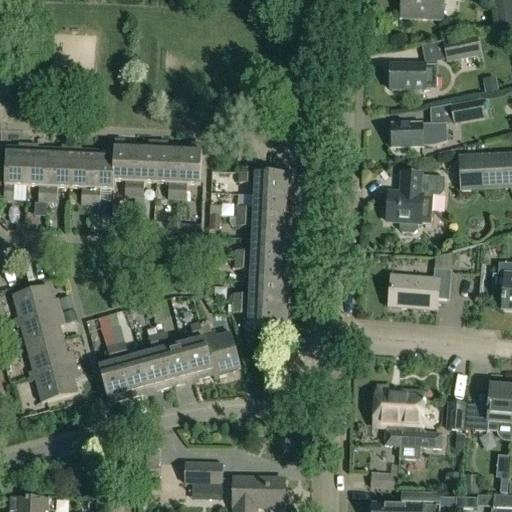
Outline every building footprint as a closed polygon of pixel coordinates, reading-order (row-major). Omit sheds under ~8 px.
[(400,0),(399,19),(443,20),(444,0),(400,0)] [(511,29),(511,6),(511,0),(493,0),(498,32),(511,29)] [(447,65),(481,58),(477,36),(442,43),(447,65)] [(387,80),(390,81),(390,93),(424,94),(424,93),(436,93),(436,69),(425,69),(425,68),(390,67),(390,70),(387,73),(387,80)] [(451,107),(454,127),(485,122),(482,102),(451,107)] [(446,126),(391,128),(392,151),(422,150),(422,149),(432,149),(447,144),(446,126)] [(112,194),(115,147),(114,147),(113,156),(93,155),(91,193),(90,208),(99,208),(100,193),(112,194)] [(136,148),(115,147),(112,194),(114,194),(114,185),(125,185),(125,201),(134,201),(135,186),(136,148)] [(135,186),(134,201),(143,202),(144,186),(156,187),(158,149),(136,148),(135,186)] [(180,150),(158,149),(156,187),(168,187),(167,203),(177,203),(178,188),(180,150)] [(178,188),(177,203),(186,204),(187,188),(200,189),(202,151),(180,150),(178,188)] [(26,190),(27,152),(6,151),(3,204),(13,204),(14,189),(26,190)] [(49,153),(27,152),(26,190),(38,190),(37,205),(47,206),(49,153)] [(47,206),(56,206),(57,191),(69,192),(71,154),(49,153),(47,206)] [(93,155),(71,154),(69,192),(82,192),(81,208),(90,208),(91,193),(93,155)] [(511,191),(511,157),(458,161),(460,194),(511,191)] [(254,198),(292,200),(293,178),(239,176),(239,186),(254,186),(254,198)] [(418,228),(422,228),(422,226),(431,227),(434,192),(421,191),(422,178),(402,177),(400,196),(389,195),(387,225),(400,226),(399,232),(402,235),(415,236),(418,233),(418,228)] [(291,222),(292,200),(254,198),(253,211),(238,210),(237,220),(252,220),(291,222)] [(252,220),(237,220),(237,229),(252,230),(251,242),(290,244),(291,222),(252,220)] [(289,265),(290,244),(251,242),(251,255),(235,254),(235,263),(250,264),(250,263),(289,265)] [(288,287),(289,265),(250,263),(250,264),(235,263),(234,272),(250,273),(249,285),(288,287)] [(388,311),(436,315),(437,302),(448,303),(451,273),(434,272),(433,282),(391,279),(388,311)] [(511,278),(505,278),(502,312),(511,312),(511,278)] [(287,309),(288,287),(249,285),(249,297),(233,297),(233,306),(248,307),(287,309)] [(16,326),(61,314),(58,302),(52,303),(48,289),(13,298),(18,321),(14,322),(16,326)] [(248,307),(233,306),(232,315),(248,316),(247,329),(286,331),(287,309),(248,307)] [(27,352),(63,342),(59,329),(65,328),(61,314),(16,326),(17,331),(21,330),(27,352)] [(123,314),(107,318),(109,327),(126,322),(123,314)] [(370,322),(367,334),(387,339),(390,326),(370,322)] [(217,377),(218,377),(207,336),(202,337),(199,326),(190,329),(194,344),(186,346),(196,383),(212,378),(213,383),(218,381),(217,377)] [(119,329),(111,331),(115,346),(123,343),(119,329)] [(215,334),(207,336),(218,377),(240,371),(230,336),(216,339),(215,334)] [(174,388),(196,383),(186,346),(170,350),(166,336),(157,338),(163,352),(164,352),(174,388)] [(152,394),(174,388),(164,352),(163,352),(157,338),(148,340),(152,355),(142,358),(152,394)] [(30,380),(75,368),(72,355),(66,356),(63,342),(27,352),(33,374),(29,375),(30,380)] [(120,364),(130,400),(152,394),(142,358),(128,361),(124,347),(116,349),(120,364)] [(120,364),(116,349),(107,352),(111,366),(98,370),(108,406),(130,400),(120,364)] [(75,368),(30,380),(31,384),(35,383),(41,405),(77,396),(73,381),(79,380),(75,368)] [(394,409),(394,394),(387,393),(387,389),(376,389),(376,392),(375,392),(374,429),(386,430),(385,448),(399,449),(401,410),(394,409)] [(475,408),(467,407),(465,432),(497,434),(498,438),(500,441),(503,443),(507,444),(511,444),(511,439),(511,438),(511,431),(511,390),(489,389),(488,409),(475,408)] [(423,395),(394,394),(394,409),(401,410),(399,449),(441,451),(442,436),(425,435),(421,432),(423,395)] [(465,434),(465,432),(467,407),(467,406),(448,404),(446,433),(465,434)] [(158,455),(145,455),(145,470),(158,470),(158,455)] [(500,501),(508,501),(510,462),(498,461),(496,483),(502,483),(500,501)] [(221,487),(221,467),(185,467),(185,487),(221,487)] [(370,490),(396,492),(397,478),(371,476),(370,490)] [(460,478),(449,477),(447,494),(458,495),(460,478)] [(233,481),(232,510),(234,510),(233,511),(255,511),(255,510),(283,510),(284,482),(233,481)] [(373,510),(370,510),(370,511),(439,511),(440,497),(401,496),(401,507),(373,506),(373,510)] [(456,501),(456,510),(456,511),(477,511),(477,510),(477,502),(456,501)] [(500,501),(493,501),(492,510),(491,510),(491,511),(511,511),(511,501),(508,501),(500,501)] [(47,511),(48,504),(10,503),(9,511),(47,511)]
